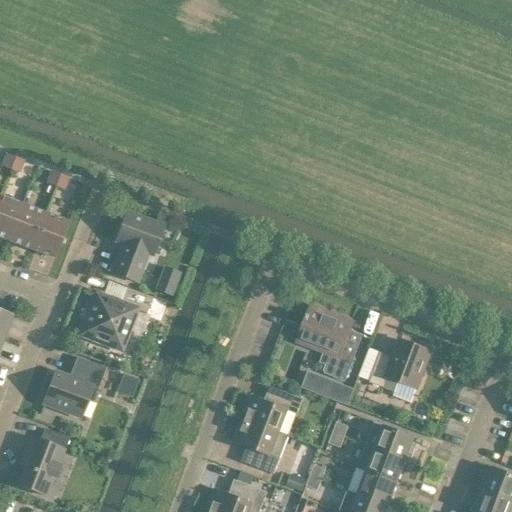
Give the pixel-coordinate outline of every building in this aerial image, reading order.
[(11,169),(16,157),(6,154),(2,166),(11,169)] [(16,157),(11,169),(19,172),(23,160),(16,157)] [(56,186),(60,174),(51,171),(47,183),(56,186)] [(60,174),(56,186),(64,189),(68,177),(60,174)] [(1,196),(0,198),(0,236),(10,240),(24,204),(1,196)] [(32,249),(46,212),(24,204),(10,240),(32,249)] [(68,221),(46,212),(32,249),(55,258),(68,221)] [(113,273),(137,283),(148,254),(154,256),(165,227),(127,212),(116,241),(124,244),(113,273)] [(157,290),(172,296),(180,274),(165,268),(157,290)] [(96,293),(80,334),(122,350),(137,310),(148,314),(154,298),(128,288),(122,303),(96,293)] [(167,303),(154,298),(148,314),(161,319),(167,303)] [(354,321),(312,306),(299,342),(325,351),(322,361),(328,363),(325,372),(346,380),(354,356),(342,352),(354,321)] [(0,310),(0,337),(3,338),(12,315),(0,310)] [(401,339),(394,357),(382,352),(371,382),(396,392),(400,380),(418,387),(432,351),(401,339)] [(82,417),(93,387),(99,389),(107,368),(78,357),(70,378),(55,372),(44,403),(82,417)] [(122,373),(118,386),(134,391),(138,379),(122,373)] [(330,380),(324,396),(346,405),(353,389),(338,383),(330,380)] [(290,436),(297,417),(304,399),(278,389),(274,398),(266,400),(252,395),(246,411),(248,413),(246,420),(281,433),(290,436)] [(275,474),(290,436),(281,433),(246,420),(243,427),(240,426),(234,441),(251,448),(252,454),(249,464),(275,474)] [(334,433),(345,437),(349,427),(337,422),(334,433)] [(407,461),(411,462),(417,447),(413,445),(416,437),(376,422),(367,446),(407,461)] [(47,497),(54,478),(57,479),(62,465),(59,465),(70,438),(45,429),(40,440),(31,437),(25,453),(31,455),(19,486),(47,497)] [(345,437),(334,433),(330,443),(341,447),(345,437)] [(398,483),(399,483),(407,461),(367,446),(359,468),(368,471),(367,472),(398,483)] [(311,476),(322,480),(326,469),(315,465),(311,476)] [(485,491),(485,492),(485,491),(511,501),(511,473),(494,467),(491,475),(487,474),(481,489),(485,491)] [(398,483),(367,472),(359,494),(390,506),(398,483)] [(291,474),(286,486),(302,492),(307,480),(291,474)] [(322,480),(311,476),(307,486),(318,490),(322,480)] [(260,511),(268,492),(242,482),(238,491),(233,495),(216,488),(210,504),(214,505),(211,511),(260,511)] [(387,511),(390,506),(359,494),(349,490),(341,511),(387,511)] [(485,492),(476,511),(511,511),(511,501),(485,491),(485,492)]
